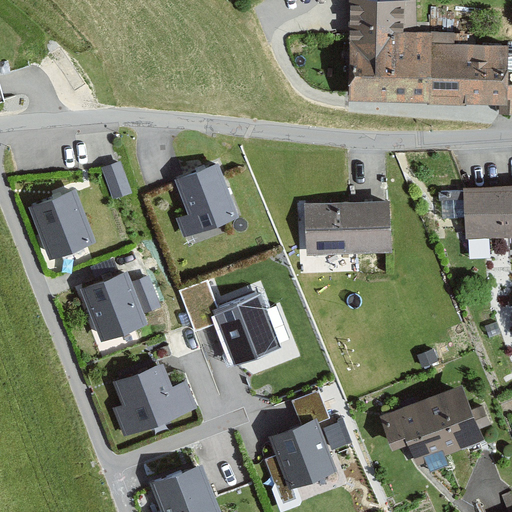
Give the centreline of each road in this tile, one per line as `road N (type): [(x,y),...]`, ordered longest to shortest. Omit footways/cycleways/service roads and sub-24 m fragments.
road 1 (residential): [(511,134),(229,128),(73,113),(0,122)]
road 2 (residential): [(0,191),(125,511)]
